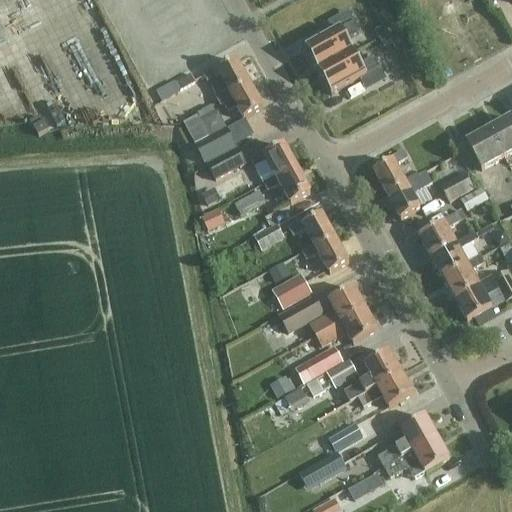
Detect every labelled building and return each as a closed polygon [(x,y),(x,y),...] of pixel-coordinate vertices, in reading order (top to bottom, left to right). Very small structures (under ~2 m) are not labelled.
[(355,24),(306,51),(319,74),(354,55),(348,42),(361,35),(355,24)] [(383,27),(375,32),(379,41),(388,36),(383,27)] [(388,36),(379,41),(384,49),(393,45),(388,36)] [(354,55),(319,74),(332,98),(381,70),(374,59),(361,67),(354,55)] [(250,87),(237,62),(218,73),(216,69),(203,76),(208,85),(210,84),(219,99),(229,94),(231,97),(250,87)] [(157,93),(163,105),(182,94),(181,93),(196,85),(191,77),(177,85),(176,82),(157,93)] [(231,97),(229,94),(219,99),(217,101),(221,109),(234,102),(245,122),(264,111),(250,87),(231,97)] [(46,124),(45,125),(41,118),(31,124),(40,140),(51,134),(46,124)] [(505,160),(511,156),(511,120),(490,133),(505,160)] [(237,150),(227,131),(211,140),(195,148),(205,167),(237,150)] [(482,173),(505,160),(490,133),(467,145),(482,173)] [(279,182),(298,172),(284,148),(265,158),(264,154),(251,162),(255,170),(268,163),(277,179),(279,182)] [(208,168),(217,184),(247,167),(239,151),(208,168)] [(407,188),(405,184),(396,168),(409,161),(404,153),(392,160),(394,163),(375,174),(388,198),(407,188)] [(279,182),(277,179),(264,186),(269,194),(281,187),(292,207),(311,196),(298,172),(279,182)] [(407,188),(388,198),(402,223),(421,212),(420,209),(414,199),(413,198),(426,191),(433,186),(427,175),(419,179),(418,177),(405,184),(407,188)] [(440,190),(450,207),(475,192),(465,175),(440,190)] [(432,202),(426,191),(413,198),(414,199),(420,209),(432,202)] [(462,203),(468,214),(490,202),(483,191),(462,203)] [(202,197),(208,209),(218,204),(212,192),(202,197)] [(266,204),(260,193),(235,207),(241,218),(266,204)] [(202,221),(209,234),(226,226),(219,212),(202,221)] [(457,247),(455,244),(448,232),(467,221),(463,213),(443,224),(445,226),(420,239),(432,261),(457,247)] [(317,252),(336,241),(323,217),(304,228),(302,224),(290,231),(294,239),(306,232),(315,248),(317,252)] [(285,242),(277,228),(255,240),(263,254),(285,242)] [(496,242),(499,250),(511,244),(505,233),(497,237),(496,242)] [(444,282),(469,268),(467,265),(460,252),(471,246),(479,242),(475,234),(455,244),(457,247),(432,261),(444,282)] [(317,252),(315,248),(303,255),(307,263),(320,256),(331,276),(350,266),(336,241),(317,252)] [(471,246),(460,252),(467,265),(478,259),(471,246)] [(511,249),(511,247),(500,252),(507,265),(511,262),(511,249)] [(480,289),(479,286),(472,273),(486,265),(481,257),(478,259),(467,265),(469,268),(444,282),(456,303),(480,289)] [(284,267),(270,275),(276,286),(290,279),(284,267)] [(495,281),(506,302),(511,299),(511,280),(509,274),(495,281)] [(272,294),(284,314),(313,298),(301,277),(272,294)] [(468,325),(492,311),(483,294),(497,287),(493,278),(479,286),(480,289),(456,303),(468,325)] [(317,340),(367,312),(354,290),(330,304),(336,315),(311,330),(317,340)] [(325,318),(315,300),(280,319),(290,338),(325,318)] [(354,347),(379,334),(367,312),(317,340),(323,350),(348,336),(354,347)] [(344,365),(335,350),(303,368),(312,383),(344,365)] [(359,400),(402,376),(390,354),(366,368),(372,379),(345,394),(351,405),(359,401),(359,400)] [(359,379),(350,363),(327,377),(334,388),(336,392),(359,379)] [(307,388),(314,400),(334,388),(327,377),(327,376),(307,388)] [(390,411),(414,397),(402,376),(359,400),(359,401),(364,410),(354,415),(366,438),(385,427),(373,405),(383,400),(390,411)] [(272,391),(278,402),(296,391),(290,381),(272,391)] [(291,413),(292,414),(309,405),(301,391),(285,400),(291,413)] [(274,406),(281,418),(291,413),(285,400),(274,406)] [(385,470),(438,440),(426,418),(402,432),(408,443),(379,460),(385,470)] [(364,439),(356,427),(329,442),(337,455),(364,439)] [(415,481),(450,461),(438,440),(385,470),(391,481),(409,470),(415,481)] [(348,473),(338,456),(300,477),(310,494),(348,473)] [(340,511),(335,501),(314,511),(340,511)]
